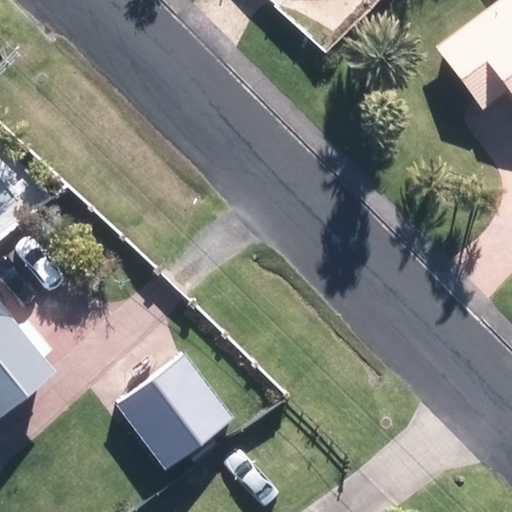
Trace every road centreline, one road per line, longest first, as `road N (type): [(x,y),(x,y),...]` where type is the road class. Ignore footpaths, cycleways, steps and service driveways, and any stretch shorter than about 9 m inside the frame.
road 1 (residential): [(88,0),(511,420)]
road 2 (unknown): [(304,511),(479,388)]
